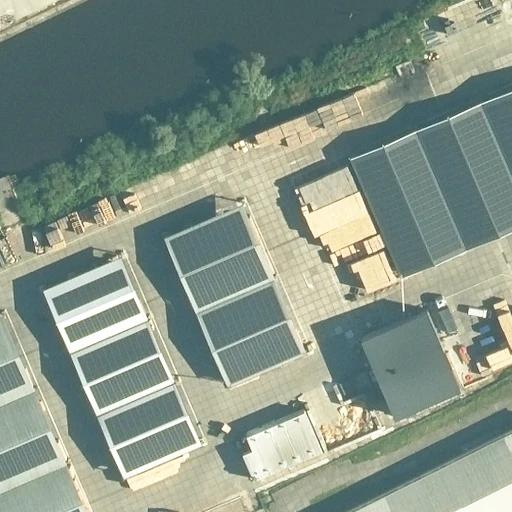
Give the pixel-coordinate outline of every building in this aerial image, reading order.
[(350,105),(340,108),(348,131),(359,127),(350,105)] [(336,111),(281,128),(287,146),(289,146),(296,168),(349,151),(336,111)] [(379,167),(390,187),(416,174),(414,169),(429,161),(434,169),(455,158),(431,113),(379,140),(381,145),(367,153),(371,162),(411,141),(419,157),(407,164),(408,164),(392,172),(387,163),(379,167)] [(458,213),(477,205),(467,178),(391,207),(400,231),(456,209),(458,213)] [(0,242),(1,245),(17,239),(9,219),(0,223),(0,209),(11,205),(2,184),(0,184),(0,242)] [(472,245),(476,257),(496,250),(492,238),(472,245)] [(164,285),(248,260),(244,248),(160,273),(164,285)] [(473,276),(484,300),(511,287),(511,283),(503,263),(473,276)] [(472,273),(443,284),(450,301),(478,290),(472,273)] [(237,330),(229,312),(239,308),(234,295),(180,319),(193,349),(237,330)] [(509,347),(511,345),(511,296),(451,315),(458,338),(492,328),(497,341),(507,338),(509,347)] [(85,339),(135,320),(127,299),(103,308),(99,297),(60,311),(65,325),(77,320),(85,339)] [(444,352),(426,310),(361,338),(379,380),(444,352)] [(83,511),(14,325),(0,329),(0,511),(83,511)] [(143,333),(74,355),(91,409),(99,406),(103,417),(98,418),(110,453),(120,450),(126,466),(145,460),(139,441),(180,428),(162,372),(157,374),(143,333)] [(511,357),(503,361),(509,377),(511,376),(511,347),(510,349),(511,352),(511,357)] [(400,417),(405,431),(428,421),(413,385),(400,390),(409,413),(400,417)] [(384,435),(401,430),(391,396),(374,401),(384,435)] [(251,451),(241,456),(252,481),(320,452),(303,410),(244,435),(251,451)] [(511,511),(511,429),(345,511),(511,511)] [(243,511),(239,500),(209,511),(243,511)]
